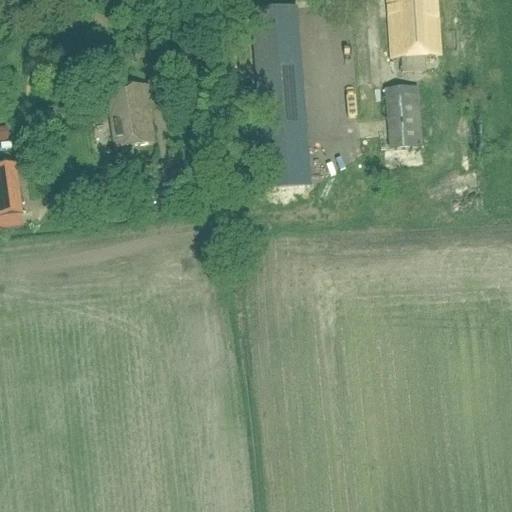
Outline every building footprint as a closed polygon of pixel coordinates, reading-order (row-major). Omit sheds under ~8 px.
[(434,0),(387,0),(392,62),(439,59),(434,0)] [(293,10),(248,14),(262,194),(307,191),(293,10)] [(113,154),(153,149),(148,115),(150,115),(147,90),(105,96),(113,154)] [(388,155),(421,151),(417,91),(383,93),(388,155)] [(3,169),(0,169),(0,222),(20,220),(17,194),(6,195),(3,169)]
